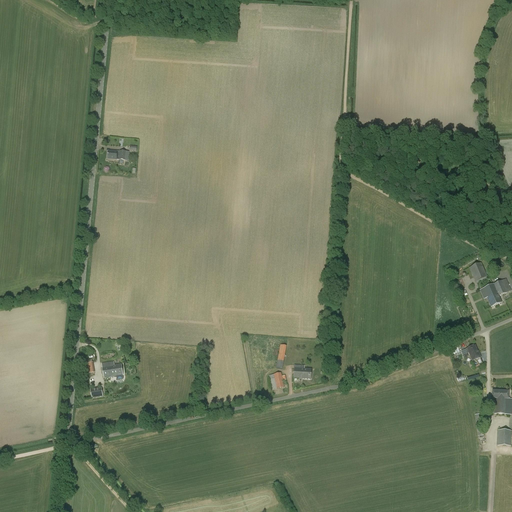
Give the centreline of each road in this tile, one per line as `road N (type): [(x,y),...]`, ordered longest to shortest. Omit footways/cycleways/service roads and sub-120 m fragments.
road 1 (unclassified): [(66,445),(377,376),(511,319)]
road 2 (tertiary): [(66,445),(109,0)]
road 3 (track): [(511,260),(340,163),(347,0)]
